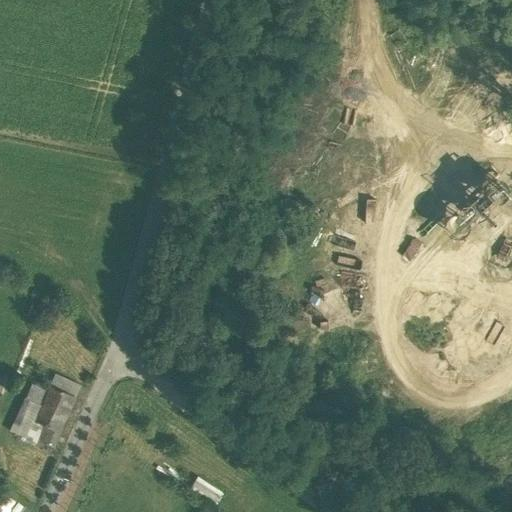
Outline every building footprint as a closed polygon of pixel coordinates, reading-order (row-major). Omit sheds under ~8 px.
[(511,208),(511,203),(494,186),(444,235),(464,256),(511,208)] [(52,389),(73,399),(80,385),(59,375),(52,389)] [(38,415),(61,426),(73,399),(52,389),(51,388),(42,406),(38,415)] [(10,431),(33,441),(36,420),(38,415),(42,406),(24,399),(10,431)] [(53,447),(61,426),(38,415),(36,420),(33,441),(53,447)]
